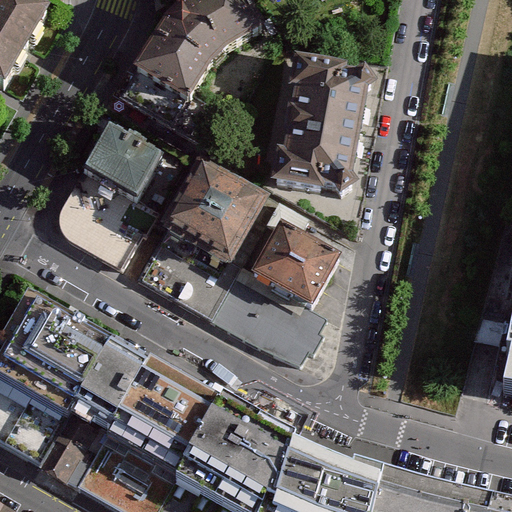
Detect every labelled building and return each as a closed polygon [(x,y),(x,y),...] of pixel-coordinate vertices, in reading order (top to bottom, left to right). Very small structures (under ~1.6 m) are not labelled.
[(0,0),(0,90),(6,94),(50,19),(17,0),(0,0)] [(263,32),(246,0),(196,0),(187,6),(169,21),(120,96),(174,130),(217,64),(236,47),(263,32)] [(354,67),(298,58),(293,91),(299,92),(297,107),(293,107),(288,137),(291,137),(289,153),(282,152),(276,187),(331,196),(331,191),(340,192),(347,202),(366,189),(360,180),(375,92),(385,85),(370,69),(363,75),(353,74),(354,67)] [(142,202),(169,155),(114,124),(87,171),(142,202)] [(238,268),(278,198),(207,157),(166,227),(238,268)] [(142,202),(87,171),(62,212),(61,222),(61,230),(66,237),(78,245),(123,271),(156,211),(142,202)] [(238,268),(166,227),(138,282),(210,325),(248,274),(238,268)] [(280,229),(252,277),(316,314),(344,265),(280,229)] [(252,277),(248,274),(210,325),(275,359),(302,370),(329,323),(316,314),(252,277)] [(111,433),(177,469),(189,474),(183,484),(235,511),(271,511),(304,451),(310,441),(231,398),(229,403),(217,397),(151,361),(30,295),(3,346),(9,349),(0,366),(0,382),(72,421),(76,413),(111,433)] [(69,490),(102,437),(75,420),(42,474),(69,490)] [(160,511),(178,481),(109,441),(79,494),(110,511),(160,511)] [(358,469),(304,451),(271,511),(374,511),(381,476),(358,469)] [(511,511),(511,508),(381,476),(374,511),(511,511)]
